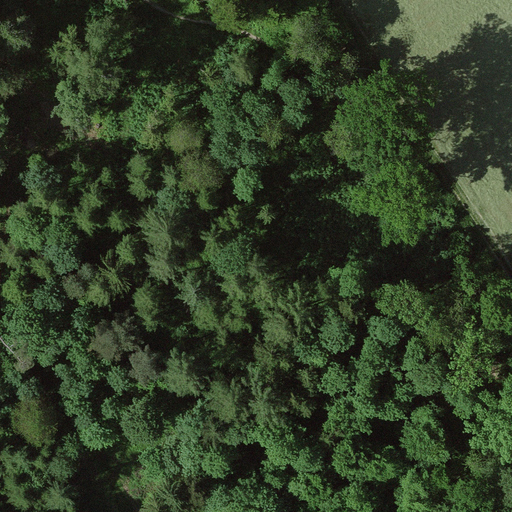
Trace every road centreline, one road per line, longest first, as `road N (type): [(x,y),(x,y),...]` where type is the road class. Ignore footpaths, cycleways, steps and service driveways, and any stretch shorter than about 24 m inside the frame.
road 1 (track): [(394,90),(349,66),(155,0)]
road 2 (track): [(511,278),(394,90)]
